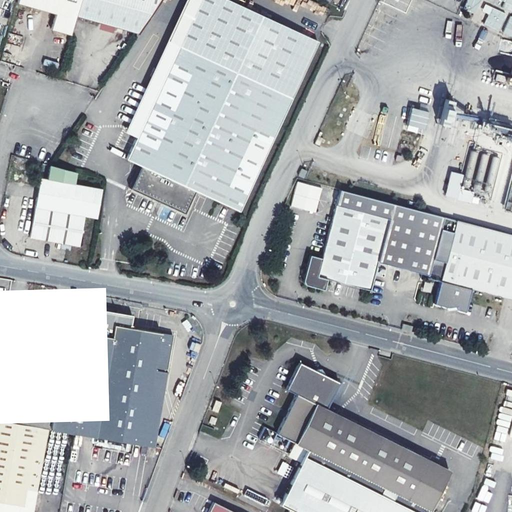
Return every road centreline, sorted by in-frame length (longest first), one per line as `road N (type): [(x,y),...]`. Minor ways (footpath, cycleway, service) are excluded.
road 1 (unclassified): [(236,294),(361,0)]
road 2 (unclassified): [(243,306),(511,372)]
road 3 (unclassified): [(0,264),(219,303)]
road 4 (unclassified): [(227,316),(155,511)]
road 5 (unknown): [(457,68),(417,190)]
